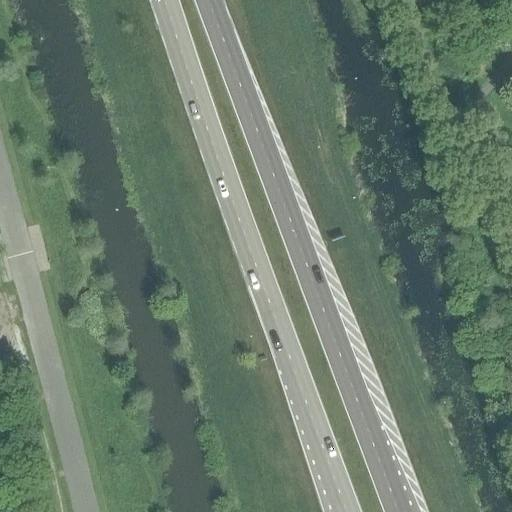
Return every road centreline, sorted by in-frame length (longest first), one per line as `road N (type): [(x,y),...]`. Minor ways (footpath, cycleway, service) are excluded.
road 1 (primary): [(397,511),(208,0)]
road 2 (primary): [(164,0),(346,511)]
